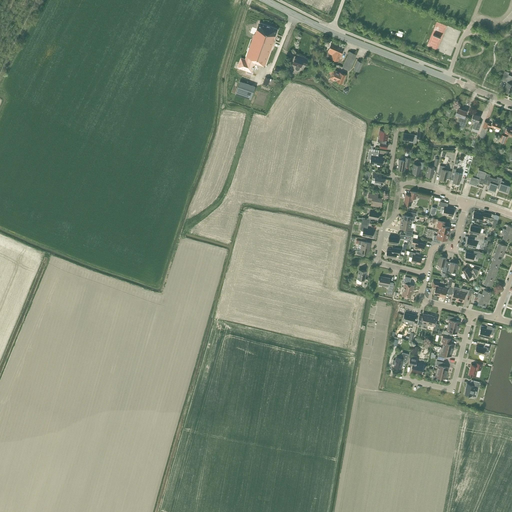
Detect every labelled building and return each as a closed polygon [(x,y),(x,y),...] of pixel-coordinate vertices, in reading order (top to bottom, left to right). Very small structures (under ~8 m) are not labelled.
[(255,63),(265,66),(275,39),(274,39),(278,29),(259,22),(257,29),(256,28),(245,59),(241,58),(237,67),(252,72),(255,63)] [(327,52),(332,54),(331,58),(338,61),(344,49),(331,43),(328,49),(329,49),(327,52)] [(356,54),(349,51),(342,67),(349,70),(356,54)] [(295,58),(292,64),(296,65),(295,68),(296,69),(298,70),(299,69),(300,67),(301,67),(302,63),(306,65),(308,59),(302,57),(297,55),(296,58),(295,58)] [(333,69),(329,78),(334,80),(338,71),(333,69)] [(342,83),(346,74),(338,71),(334,80),(342,83)] [(240,81),(235,94),(250,99),(255,86),(240,81)] [(344,89),(343,91),(347,93),(351,85),(349,84),(345,90),(344,89)] [(460,125),(459,128),(463,129),(464,127),(467,118),(464,117),(467,111),(458,107),(455,114),(462,116),(461,119),(459,118),(458,121),(460,121),(459,125),(460,125)] [(471,119),(475,121),(471,130),(477,132),(481,123),(478,122),(480,116),(473,113),(471,119)] [(491,124),(488,123),(489,122),(485,121),(478,138),(480,139),(481,137),(483,138),(486,132),(485,132),(487,125),(495,128),(495,130),(498,132),(499,129),(501,124),(493,121),(491,124)] [(511,127),(510,127),(507,126),(504,135),(501,134),(498,141),(505,143),(508,136),(506,135),(507,133),(511,135),(511,127)] [(417,137),(422,138),(424,129),(418,128),(417,135),(403,133),(402,139),(409,140),(409,141),(416,142),(417,137)] [(386,139),(387,140),(388,134),(387,134),(387,131),(384,131),(384,130),(381,129),(381,130),(380,130),(379,135),(380,135),(379,138),(378,138),(377,141),(380,143),(379,148),(386,149),(387,144),(386,144),(386,139)] [(370,160),(370,165),(382,167),(383,158),(378,157),(379,154),(369,152),(368,160),(370,160)] [(404,157),(404,160),(400,159),(398,169),(405,170),(406,165),(409,166),(409,164),(410,158),(404,157)] [(412,173),(419,174),(420,168),(423,169),(424,162),(419,161),(418,164),(414,163),(412,173)] [(449,179),(451,171),(445,169),(446,166),(440,165),(437,174),(440,175),(439,178),(446,180),(446,178),(449,179)] [(434,167),(427,166),(425,175),(432,177),(434,167)] [(450,179),(453,180),(453,182),(459,183),(462,174),(455,172),(456,169),(453,168),(450,179)] [(497,187),(499,188),(498,190),(508,193),(510,186),(501,183),(502,178),(497,176),(496,179),(490,176),(490,174),(486,172),(486,170),(479,168),(477,172),(475,172),(473,176),(471,176),(469,183),(476,186),(478,181),(482,182),(482,183),(489,185),(487,190),(495,192),(497,187)] [(372,179),(374,179),(374,183),(383,185),(384,178),(381,178),(381,175),(373,174),(372,179)] [(406,194),(404,204),(411,205),(412,198),(416,198),(417,192),(410,191),(409,195),(406,194)] [(371,205),(378,206),(378,204),(381,205),(382,198),(377,197),(378,194),(369,193),(368,198),(371,199),(370,201),(371,201),(371,205)] [(442,214),(452,216),(454,209),(447,207),(448,203),(439,201),(438,205),(444,207),(442,214)] [(368,217),(378,219),(379,212),(376,212),(376,210),(372,209),(372,211),(370,211),(368,217)] [(409,212),(408,215),(402,214),(401,221),(411,223),(412,218),(414,219),(415,213),(409,212)] [(483,217),(489,219),(490,214),(484,213),(483,215),(474,212),(472,219),(474,220),(482,221),(483,217)] [(438,220),(437,226),(439,227),(438,231),(448,233),(450,227),(444,226),(445,222),(438,220)] [(406,228),(406,232),(405,235),(413,236),(414,233),(412,233),(413,227),(410,227),(411,223),(401,221),(400,227),(406,228)] [(361,222),(360,229),(360,230),(363,231),(362,235),(372,237),(373,230),(367,229),(368,223),(361,222)] [(511,226),(507,224),(506,229),(503,228),(502,230),(511,233),(511,226)] [(471,225),(469,232),(472,233),(476,234),(475,237),(484,239),(485,233),(479,232),(480,228),(471,225)] [(504,233),(502,238),(510,241),(511,238),(511,237),(511,233),(502,230),(501,232),(504,233)] [(434,235),(432,241),(440,243),(441,238),(447,240),(448,233),(438,231),(437,235),(434,235)] [(476,243),(480,244),(481,242),(483,243),(484,239),(475,237),(474,240),(468,238),(466,245),(475,248),(476,243)] [(412,242),(412,244),(415,244),(414,248),(423,250),(425,244),(418,242),(419,239),(413,238),(412,242)] [(356,253),(363,256),(366,252),(369,253),(371,243),(359,240),(358,244),(361,244),(360,251),(358,250),(358,251),(357,251),(356,253)] [(505,250),(507,246),(499,243),(496,249),(504,252),(505,249),(505,250)] [(399,254),(400,249),(394,248),(392,247),(392,250),(387,249),(386,256),(396,258),(396,254),(399,254)] [(503,255),(504,252),(496,249),(494,256),(502,259),(503,255)] [(473,260),(474,256),(482,258),(484,253),(474,250),(473,254),(466,252),(464,258),(473,260)] [(421,257),(414,256),(415,253),(407,251),(406,254),(408,254),(408,256),(412,257),(411,261),(420,264),(421,257)] [(445,261),(446,257),(439,256),(437,264),(441,265),(440,269),(442,269),(441,271),(445,272),(447,266),(448,262),(445,261)] [(500,263),(502,259),(494,256),(491,263),(499,266),(500,263)] [(457,263),(451,262),(450,267),(447,266),(445,272),(451,273),(451,271),(455,272),(457,263)] [(498,269),(499,266),(491,263),(489,270),(497,273),(498,269)] [(463,273),(461,274),(463,278),(465,276),(467,278),(472,275),(474,278),(476,276),(479,270),(473,268),(472,270),(470,271),(467,267),(462,270),(463,273)] [(495,276),(497,273),(489,270),(486,276),(494,279),(495,276)] [(367,287),(368,280),(365,280),(367,272),(358,271),(357,279),(356,284),(361,285),(361,286),(367,287)] [(391,280),(390,279),(390,278),(385,277),(385,278),(380,277),(380,276),(379,276),(379,278),(378,278),(378,279),(379,279),(378,284),(388,286),(388,289),(387,293),(391,293),(394,282),(390,282),(391,280)] [(411,293),(411,292),(413,285),(413,286),(413,285),(409,284),(411,278),(405,276),(403,283),(405,283),(402,295),(410,297),(411,293)] [(484,283),(492,286),(493,282),(494,279),(486,276),(484,283)] [(449,292),(451,284),(452,284),(453,279),(449,278),(448,283),(447,286),(445,285),(444,287),(441,287),(439,296),(445,297),(446,291),(449,292)] [(439,282),(433,281),(432,286),(435,287),(433,294),(439,296),(441,287),(438,286),(439,282)] [(449,293),(453,294),(452,299),(457,300),(460,288),(454,286),(454,285),(452,284),(451,284),(449,292),(449,293)] [(473,289),(470,288),(470,290),(460,288),(457,300),(463,302),(465,294),(471,296),(473,289)] [(491,292),(484,289),(482,294),(479,293),(478,295),(489,299),(491,295),(490,295),(491,292)] [(480,298),(478,303),(486,305),(487,302),(488,303),(489,299),(478,295),(477,297),(480,298)] [(412,326),(413,322),(413,323),(415,315),(405,313),(403,320),(408,321),(407,324),(412,326)] [(419,315),(417,326),(420,327),(420,326),(427,328),(427,324),(430,315),(428,314),(423,313),(422,316),(419,315)] [(430,315),(427,324),(434,326),(433,329),(437,330),(438,324),(435,323),(437,317),(430,315)] [(459,322),(454,320),(454,319),(454,317),(448,315),(447,319),(449,319),(448,325),(458,327),(459,322)] [(451,332),(457,333),(458,327),(448,325),(447,330),(444,330),(443,333),(450,335),(451,332)] [(488,338),(489,333),(493,334),(495,327),(487,325),(486,329),(481,328),(479,335),(488,338)] [(450,343),(451,338),(442,336),(442,335),(440,335),(439,338),(442,338),(441,341),(444,342),(442,347),(452,350),(454,344),(450,343)] [(476,346),(474,353),(484,355),(485,351),(488,352),(490,346),(484,345),(483,348),(476,346)] [(439,352),(438,356),(444,357),(445,355),(446,354),(451,356),(452,350),(442,347),(440,347),(439,352)] [(401,368),(402,361),(406,362),(408,354),(402,352),(401,358),(396,357),(395,360),(393,360),(392,362),(392,363),(395,364),(394,367),(401,368)] [(410,371),(422,374),(423,372),(423,371),(424,364),(416,362),(417,358),(410,356),(408,364),(412,365),(410,371)] [(448,367),(443,366),(442,365),(443,362),(437,361),(436,364),(438,365),(437,370),(447,373),(448,367)] [(475,376),(477,369),(481,369),(482,364),(476,362),(475,366),(471,365),(469,374),(470,375),(471,375),(475,376)] [(439,377),(440,377),(445,378),(447,373),(437,370),(435,376),(433,375),(432,378),(439,380),(439,377)] [(478,388),(479,383),(471,381),(470,384),(467,384),(466,387),(465,394),(468,395),(468,396),(468,397),(469,397),(471,396),(471,395),(471,396),(472,395),(475,396),(477,387),(478,388)]
